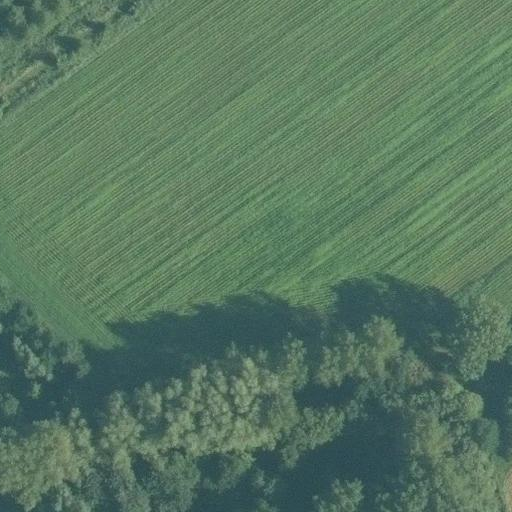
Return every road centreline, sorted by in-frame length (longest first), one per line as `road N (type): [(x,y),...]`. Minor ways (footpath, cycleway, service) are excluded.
road 1 (track): [(90,418),(448,355),(511,356)]
road 2 (track): [(0,107),(146,0)]
road 3 (track): [(0,313),(79,395),(90,418)]
